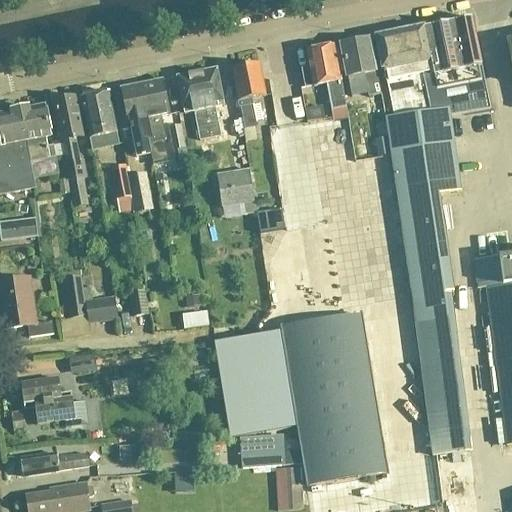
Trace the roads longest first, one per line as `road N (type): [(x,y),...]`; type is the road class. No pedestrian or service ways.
road 1 (residential): [(0,86),(441,0)]
road 2 (unknown): [(505,138),(475,224),(469,282),(492,511)]
road 3 (unknown): [(490,0),(505,138)]
